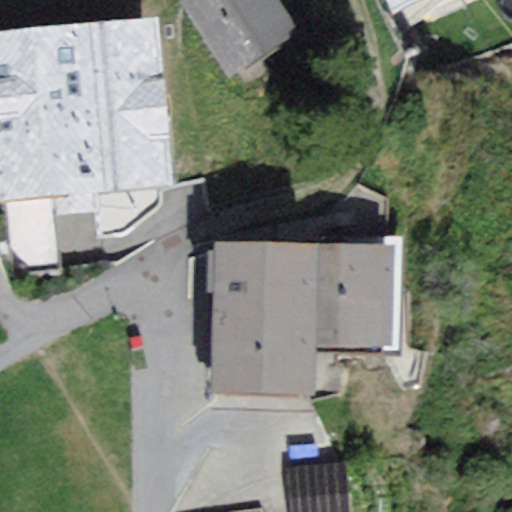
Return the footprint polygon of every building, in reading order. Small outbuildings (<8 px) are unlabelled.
[(258,0),(192,0),(173,12),(220,86),(286,44),(258,0)] [(378,0),(387,20),(435,0),(378,0)] [(171,191),(154,23),(0,38),(0,170),(4,207),(171,191)] [(295,258),(202,260),(199,406),(295,408),(294,358),(295,258)] [(373,259),(295,258),(294,358),(372,358),(373,259)] [(351,511),(351,499),(298,501),(297,511),(351,511)]
